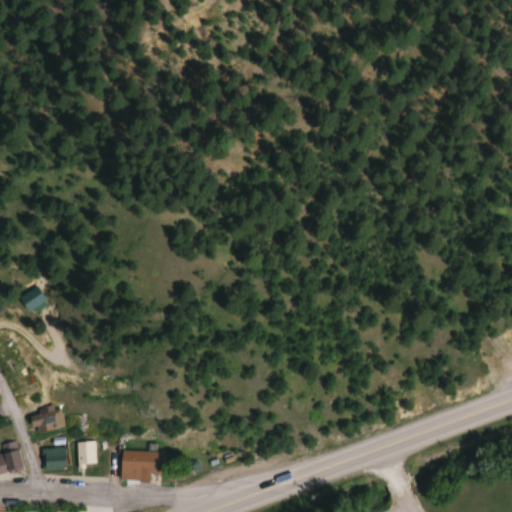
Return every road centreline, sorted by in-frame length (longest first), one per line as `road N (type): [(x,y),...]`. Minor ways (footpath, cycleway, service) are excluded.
road 1 (primary): [(224,511),(511,400)]
road 2 (residential): [(0,497),(230,510)]
road 3 (residential): [(35,497),(31,458),(0,378)]
